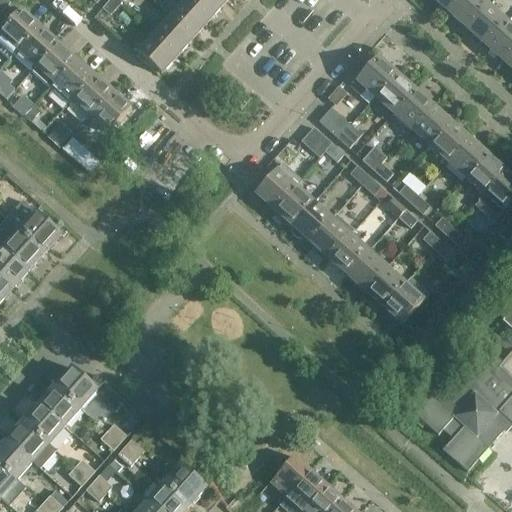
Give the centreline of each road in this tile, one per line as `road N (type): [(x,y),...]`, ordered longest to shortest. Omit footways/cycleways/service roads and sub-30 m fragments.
road 1 (residential): [(54,0),(209,138),(237,153),(266,142),(393,3)]
road 2 (residential): [(511,105),(393,3)]
